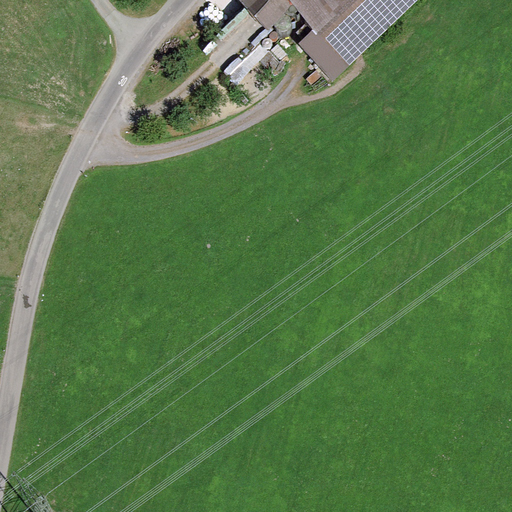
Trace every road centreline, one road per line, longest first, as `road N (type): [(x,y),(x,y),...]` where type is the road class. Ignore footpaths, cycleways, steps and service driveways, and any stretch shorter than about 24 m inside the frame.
road 1 (unclassified): [(0,453),(32,261),(68,161),(134,38),(175,0)]
road 2 (track): [(68,161),(187,145),(245,115),(293,72)]
